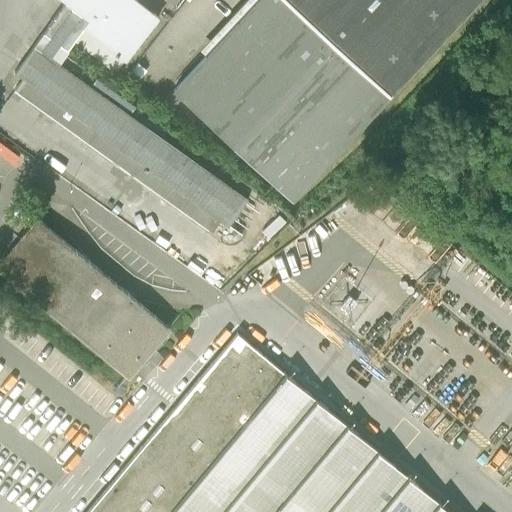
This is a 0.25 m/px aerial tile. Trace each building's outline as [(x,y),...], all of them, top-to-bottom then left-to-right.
[(60,0),(65,3),(92,22),(76,45),(117,74),(160,17),(136,0),(60,0)] [(294,204),(480,0),(259,0),(173,94),(294,204)] [(23,81),(16,91),(212,231),(220,220),(229,227),(250,198),(63,64),(76,45),(92,22),(65,3),(14,74),(23,81)] [(169,331),(36,220),(0,262),(0,274),(128,380),(169,331)] [(368,274),(355,293),(360,296),(343,321),(363,335),(393,291),(368,274)] [(404,297),(367,338),(413,379),(449,339),(404,297)] [(451,511),(236,336),(91,511),(451,511)] [(479,371),(472,382),(462,375),(445,402),(463,414),(469,405),(483,414),(501,386),(479,371)]
